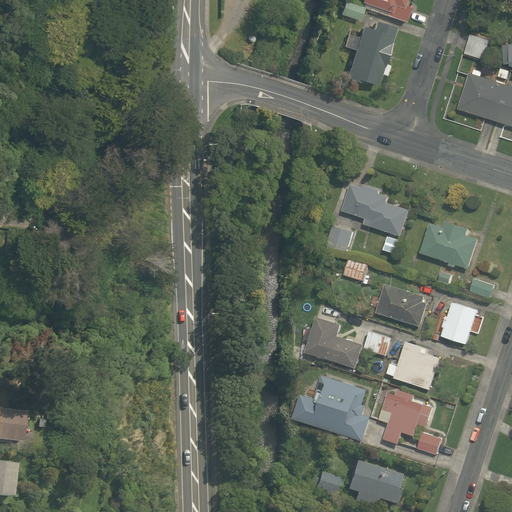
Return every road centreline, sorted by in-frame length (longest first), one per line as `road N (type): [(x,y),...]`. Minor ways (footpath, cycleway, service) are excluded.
road 1 (secondary): [(195,511),(183,80)]
road 2 (tertiary): [(183,80),(238,83),(404,139)]
road 3 (residential): [(511,336),(454,511)]
road 4 (residential): [(449,0),(404,139)]
